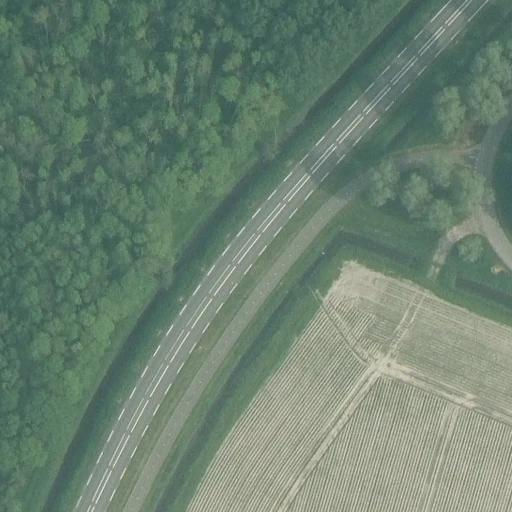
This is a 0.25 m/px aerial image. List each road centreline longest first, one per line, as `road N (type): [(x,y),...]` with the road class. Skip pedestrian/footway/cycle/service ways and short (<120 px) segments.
road 1 (secondary): [(89,511),(158,375),(222,277),(468,0)]
road 2 (unclassified): [(511,259),(488,224),(482,191),(492,134),(511,103)]
